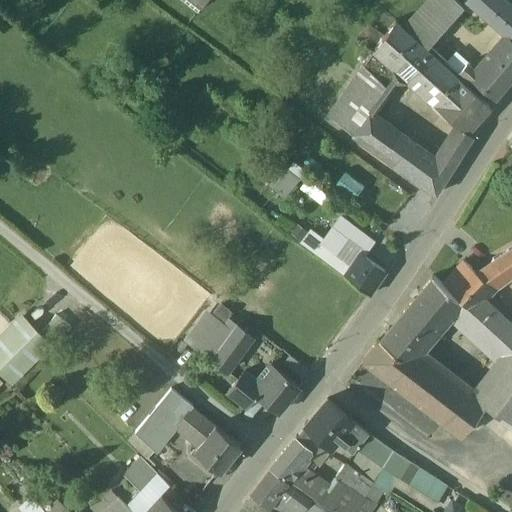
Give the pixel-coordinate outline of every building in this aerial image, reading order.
[(463,5),(456,0),(427,0),(404,26),(428,46),(439,33),(463,5)] [(511,32),(511,6),(504,0),(466,0),(508,37),(511,32)] [(458,77),(397,22),(329,114),(354,132),(353,133),(437,193),(464,150),(451,135),(436,157),(396,128),(422,93),(432,102),(458,77)] [(470,61),(439,33),(428,46),(471,83),(473,80),(472,79),(477,74),(467,65),(470,61)] [(511,40),(508,37),(497,51),(511,63),(511,40)] [(477,74),(472,79),(473,80),(495,98),(511,78),(511,63),(497,51),(477,74)] [(490,106),(458,77),(432,102),(457,125),(466,133),(490,106)] [(466,133),(457,125),(451,135),(464,150),(472,138),(466,133)] [(349,165),(334,183),(343,190),(357,172),(349,165)] [(288,170),(274,188),(285,197),(300,179),(288,170)] [(408,193),(389,178),(383,187),(386,189),(386,190),(402,201),(408,193)] [(323,201),(327,191),(303,180),(298,189),(323,201)] [(361,190),(352,202),(364,212),(373,200),(361,190)] [(429,206),(408,193),(402,201),(396,210),(401,214),(398,218),(402,222),(395,232),(407,240),(429,206)] [(373,241),(344,219),(324,245),(317,255),(325,261),(333,250),(334,251),(343,239),(346,241),(348,238),(366,251),(373,241)] [(307,234),(299,227),(293,235),(301,242),(307,234)] [(324,245),(308,233),(307,234),(301,242),(317,255),(324,245)] [(511,247),(492,259),(505,272),(511,268),(511,247)] [(334,251),(333,250),(325,261),(347,277),(354,266),(334,251)] [(386,270),(363,254),(354,266),(347,277),(347,278),(369,294),(386,270)] [(492,259),(477,272),(491,284),(505,272),(492,259)] [(477,272),(464,261),(443,284),(443,285),(461,300),(472,310),(478,304),(493,285),(491,284),(477,272)] [(433,276),(399,316),(428,340),(452,311),(461,300),(443,285),(443,284),(433,276)] [(472,310),(461,300),(452,311),(455,314),(454,315),(465,326),(477,314),(472,310)] [(511,325),(493,308),(489,312),(488,311),(487,312),(478,304),(472,310),(477,314),(511,346),(511,325)] [(511,346),(477,314),(465,326),(493,351),(490,354),(500,363),(475,395),(419,351),(389,328),(379,340),(365,360),(463,437),(486,405),(511,425),(511,346)] [(39,335),(35,340),(47,350),(49,351),(70,326),(56,315),(39,335)] [(428,340),(399,316),(389,328),(419,351),(428,340)] [(0,338),(0,370),(12,383),(47,350),(35,340),(39,335),(23,317),(0,338)] [(216,335),(203,352),(227,371),(252,336),(229,318),(216,335)] [(206,327),(193,345),(203,352),(216,335),(206,327)] [(262,385),(244,371),(227,392),(246,407),(250,401),(253,403),(257,397),(256,397),(257,396),(278,413),(299,387),(272,364),(270,366),(274,370),(262,385)] [(156,377),(133,405),(147,418),(170,389),(156,377)] [(193,406),(172,388),(170,389),(147,418),(136,432),(155,450),(192,407),(193,406)] [(367,433),(327,400),(305,427),(330,448),(338,439),(352,451),(356,447),(367,433)] [(133,405),(123,419),(136,432),(147,418),(133,405)] [(192,407),(182,419),(192,427),(203,415),(192,407)] [(203,415),(192,427),(205,438),(215,425),(203,415)] [(205,438),(196,450),(220,470),(240,446),(215,425),(205,438)] [(330,448),(305,427),(296,437),(310,449),(311,454),(317,464),(330,448)] [(394,451),(367,433),(356,447),(384,467),(394,451)] [(310,449),(296,437),(270,468),(271,469),(272,469),(284,478),(299,487),(308,475),(317,464),(311,454),(310,449)] [(374,482),(373,483),(388,492),(398,476),(407,460),(394,451),(384,467),(374,482)] [(142,458),(125,476),(140,490),(147,483),(156,473),(142,458)] [(447,485),(407,460),(398,476),(437,500),(447,485)] [(346,463),(336,478),(363,497),(364,495),(373,483),(374,482),(346,463)] [(319,511),(323,507),(271,471),(245,505),(253,511),(280,511),(289,500),(304,511),(319,511)] [(328,488),(308,475),(299,487),(311,494),(324,504),(334,511),(361,511),(328,488)] [(363,497),(336,478),(328,488),(361,511),(366,511),(374,502),(364,495),(363,497)] [(140,490),(126,505),(133,511),(145,511),(161,496),(147,483),(140,490)] [(180,511),(162,495),(161,496),(145,511),(180,511)] [(45,511),(32,497),(23,505),(28,511),(45,511)] [(133,511),(126,505),(118,497),(107,508),(110,511),(133,511)] [(67,511),(57,501),(47,511),(48,511),(67,511)]
